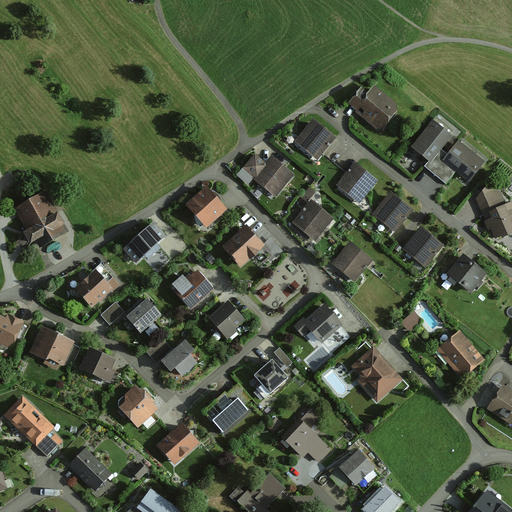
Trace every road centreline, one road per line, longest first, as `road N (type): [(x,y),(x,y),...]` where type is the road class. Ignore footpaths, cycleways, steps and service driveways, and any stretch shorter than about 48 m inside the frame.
road 1 (residential): [(215,169),(315,280),(306,299),(192,397),(174,399),(116,347),(16,293)]
road 2 (track): [(511,51),(447,39),(404,49),(246,148)]
road 3 (residential): [(511,273),(313,106)]
road 4 (residential): [(16,293),(215,169)]
road 5 (track): [(157,0),(169,34),(241,130),(246,148),(215,169)]
road 6 (residential): [(386,337),(487,457)]
